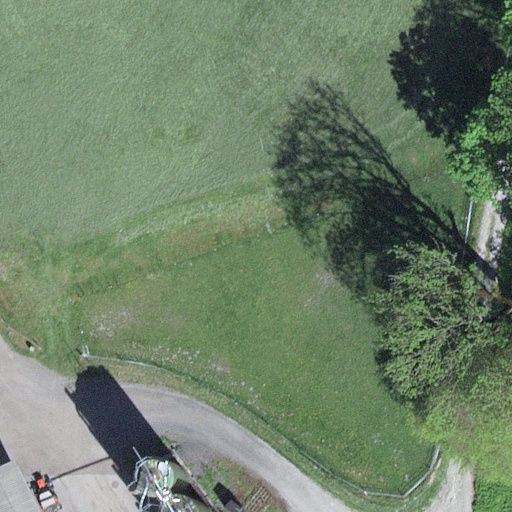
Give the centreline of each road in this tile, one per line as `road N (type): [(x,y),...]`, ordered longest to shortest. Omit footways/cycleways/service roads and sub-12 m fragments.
road 1 (track): [(511,134),(459,511)]
road 2 (track): [(0,395),(161,406),(336,511)]
